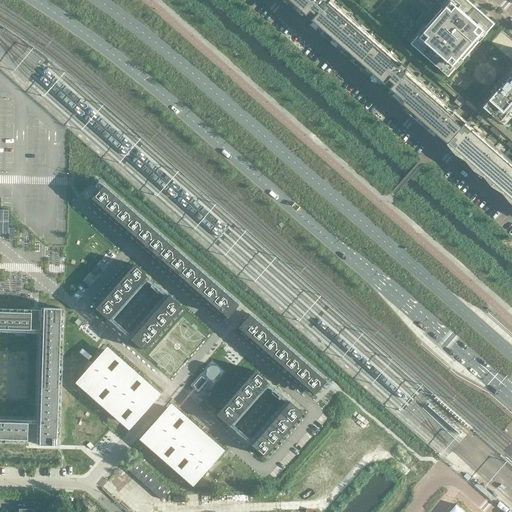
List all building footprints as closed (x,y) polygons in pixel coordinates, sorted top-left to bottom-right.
[(447,104),(406,68),(400,63),(328,0),(286,0),(291,4),(292,5),(293,6),(301,13),(303,15),(304,15),(303,16),(309,20),(311,22),(319,29),(320,29),(321,31),(329,37),(329,38),(331,39),(339,46),(339,47),(341,48),(349,55),(350,56),(351,57),(359,64),(361,66),(369,72),(369,73),(371,74),(379,81),(382,84),(381,84),(387,89),(388,89),(389,91),(389,90),(397,97),(397,98),(399,99),(407,106),(408,107),(409,108),(417,114),(417,115),(418,116),(419,117),(419,116),(427,123),(427,124),(429,125),(437,132),(438,133),(448,142),(449,143),(466,124),(468,122),(466,121),(456,112),(447,104)] [(362,0),(412,43),(411,44),(441,70),(442,70),(448,75),(449,76),(448,76),(449,77),(450,77),(450,76),(449,76),(464,59),(465,59),(468,56),(469,54),(472,51),(473,50),(476,46),(477,45),(480,41),(487,33),(488,33),(495,24),(495,25),(496,24),(495,23),(494,22),(491,20),(490,19),(488,18),(488,17),(486,15),(480,10),(474,4),(468,0),(439,0),(434,6),(427,0),(362,0)] [(511,75),(511,76),(511,77),(509,76),(504,82),(505,84),(504,85),(503,84),(497,90),(498,91),(497,92),(496,91),(490,97),(492,99),(491,100),(489,99),(484,105),(485,106),(484,107),(485,107),(501,122),(511,109),(511,75)] [(466,101),(459,96),(454,102),(460,107),(466,101)] [(511,164),(468,126),(466,124),(449,143),(450,144),(451,143),(459,150),(458,151),(459,152),(460,151),(468,158),(467,159),(469,160),(470,159),(478,166),(477,167),(478,168),(479,167),(487,174),(486,175),(487,176),(488,175),(496,182),(495,183),(496,184),(497,183),(505,190),(504,191),(505,192),(506,191),(511,196),(511,164)] [(102,185),(90,198),(226,317),(238,304),(102,185)] [(0,206),(0,230),(7,231),(7,237),(13,237),(13,225),(7,225),(8,207),(0,206)] [(146,276),(133,264),(94,308),(107,319),(146,276)] [(142,350),(181,306),(168,295),(129,338),(142,350)] [(41,307),(38,444),(55,444),(58,307),(41,307)] [(0,310),(0,327),(28,328),(29,311),(0,310)] [(237,327),(313,394),(325,380),(249,314),(237,327)] [(78,381),(128,425),(154,395),(104,352),(78,381)] [(266,382),(253,370),(215,414),(228,425),(266,382)] [(263,456),(301,412),(288,401),(250,444),(263,456)] [(144,438),(193,481),(193,482),(206,468),(212,461),(220,452),(170,408),(144,438)] [(0,420),(0,437),(25,438),(26,421),(0,420)] [(161,497),(168,489),(139,461),(131,469),(161,497)] [(199,504),(199,493),(186,493),(186,505),(199,504)] [(219,505),(219,493),(201,493),(201,504),(219,505)]
